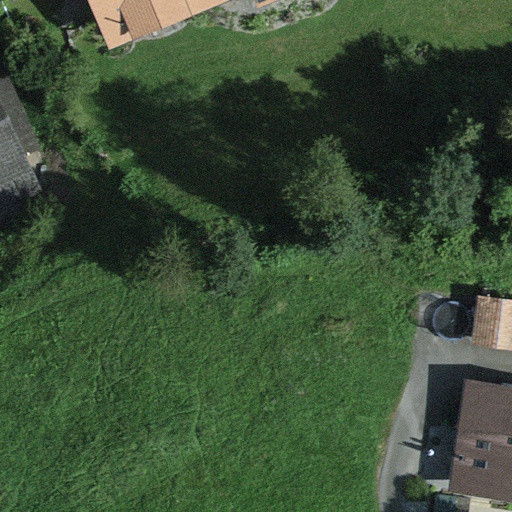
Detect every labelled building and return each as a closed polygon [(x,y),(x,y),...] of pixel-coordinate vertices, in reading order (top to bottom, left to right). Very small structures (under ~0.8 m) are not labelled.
[(0,0),(15,35),(70,12),(65,0),(0,0)] [(108,0),(120,29),(190,0),(108,0)] [(0,193),(17,186),(7,162),(36,149),(0,67),(0,193)] [(511,302),(481,298),(476,339),(511,344),(511,302)] [(511,394),(476,389),(463,477),(511,484),(511,394)]
